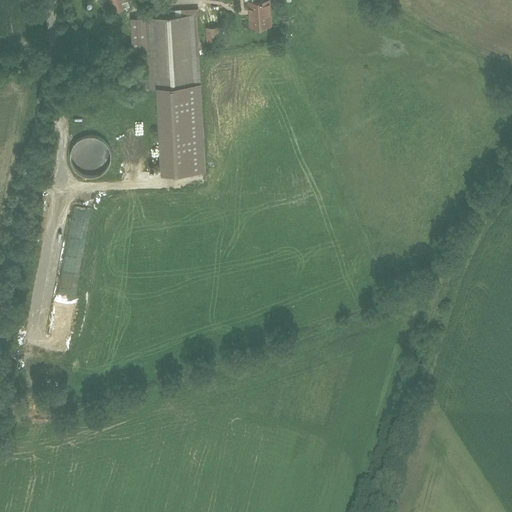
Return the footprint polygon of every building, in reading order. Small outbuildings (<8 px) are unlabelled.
[(108,0),(112,11),(124,8),(122,0),(108,0)] [(272,0),(250,0),(251,25),(273,25),(272,0)] [(178,14),(136,17),(140,88),(158,87),(203,84),(198,7),(177,8),(178,14)] [(220,27),(208,27),(208,43),(220,43),(220,27)] [(158,87),(164,172),(208,169),(203,84),(158,87)] [(94,159),(73,160),(73,170),(103,168),(102,158),(105,157),(103,137),(74,139),(74,149),(78,148),(78,155),(84,154),(84,152),(94,151),(94,159)] [(30,346),(66,352),(71,318),(69,318),(68,323),(64,323),(64,320),(52,318),(61,260),(45,257),(30,346)]
